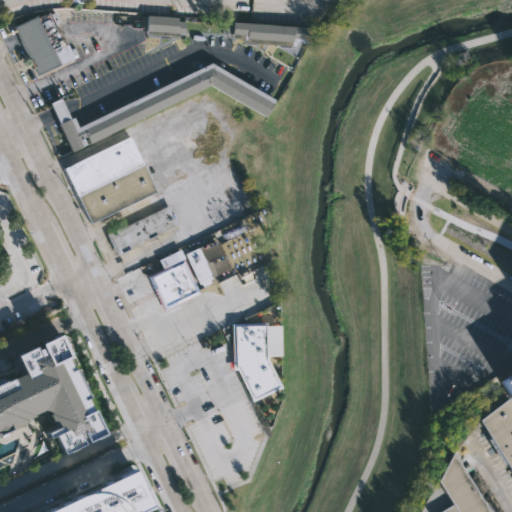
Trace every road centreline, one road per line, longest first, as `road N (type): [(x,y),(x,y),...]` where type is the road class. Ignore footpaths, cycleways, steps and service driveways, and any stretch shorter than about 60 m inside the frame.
road 1 (tertiary): [(0,137),(176,511)]
road 2 (tertiary): [(417,209),(442,242),(511,283)]
road 3 (tertiary): [(511,229),(436,186),(426,186),(417,209)]
